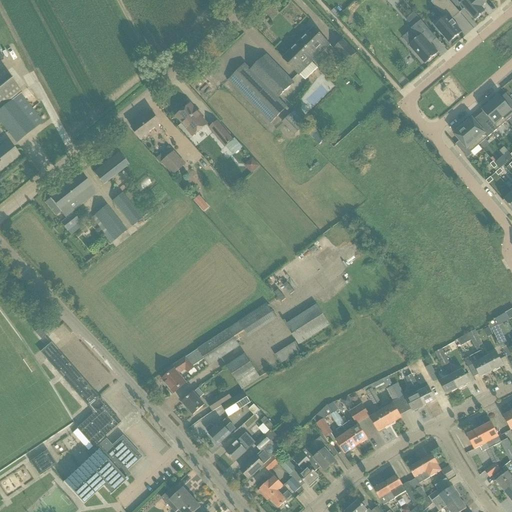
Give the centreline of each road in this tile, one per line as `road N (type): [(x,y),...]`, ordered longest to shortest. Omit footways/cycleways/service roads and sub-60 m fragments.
road 1 (tertiary): [(249,511),(0,244)]
road 2 (unclassified): [(0,217),(251,0)]
road 3 (residential): [(511,12),(403,104),(428,135)]
road 4 (residential): [(324,511),(401,446),(438,427)]
road 5 (residential): [(511,232),(428,135)]
